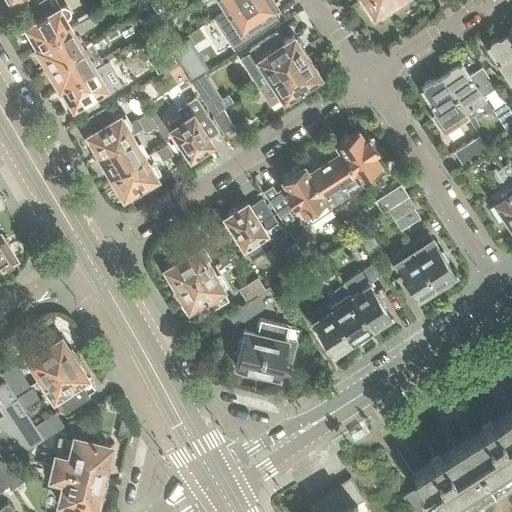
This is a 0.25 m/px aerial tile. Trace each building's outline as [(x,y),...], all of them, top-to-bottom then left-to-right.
[(38,47),(71,27),(55,0),(42,0),(24,11),(31,23),(26,27),(27,28),(27,32),(29,37),(33,38),(38,47)] [(221,0),(228,10),(243,0),(202,0),(204,3),(208,0),(214,0),(215,1),(216,0),(221,0)] [(269,10),(277,5),(273,0),(243,0),(228,10),(241,29),(262,15),(267,17),(272,14),(269,10)] [(397,0),(364,0),(366,3),(364,5),(372,17),(377,14),(376,13),(378,12),(381,18),(391,11),(388,6),(397,0)] [(83,47),(76,36),(96,25),(91,15),(71,27),(38,47),(36,48),(41,57),(41,60),(44,65),(47,67),(48,68),(83,47)] [(181,38),(171,20),(161,25),(172,43),(181,38)] [(242,50),(271,30),(265,20),(244,34),(235,40),(239,45),(242,50)] [(511,77),(511,40),(507,33),(499,39),(496,38),(491,41),(491,44),(488,46),(510,79),(511,77)] [(167,46),(160,34),(154,38),(161,50),(167,46)] [(271,79),(307,56),(301,47),(301,44),(298,39),(295,38),(294,36),(281,44),(279,41),(274,44),(276,47),(275,48),(272,44),(255,55),(258,59),(252,62),(261,75),(266,72),(271,79)] [(62,87),(114,56),(112,52),(102,58),(100,54),(99,55),(92,42),(83,47),(48,68),(49,69),(48,73),(51,78),(54,79),(60,88),(62,87)] [(233,56),(242,50),(239,45),(230,50),(233,56)] [(178,63),(171,51),(151,62),(159,74),(178,63)] [(114,84),(106,69),(108,68),(107,66),(116,59),(114,56),(62,87),(67,96),(66,99),(69,104),(72,106),(73,108),(114,84)] [(284,99),(320,76),(319,74),(319,70),(316,65),(312,64),(307,56),(271,79),(284,99)] [(472,103),(487,94),(475,77),(472,79),(461,63),(459,65),(456,64),(451,67),(451,70),(442,76),(463,109),(469,119),(475,128),(479,125),(473,115),(478,112),(472,103)] [(463,109),(442,76),(433,81),(430,81),(425,84),(425,87),(422,88),(438,112),(431,116),(444,136),(469,119),(463,109)] [(213,143),(198,121),(208,115),(197,96),(187,103),(177,110),(181,114),(168,122),(191,158),(193,156),(197,156),(201,153),(203,149),(213,143)] [(511,134),(511,110),(505,101),(493,109),(510,136),(511,134)] [(99,155),(133,135),(144,128),(155,122),(153,118),(150,113),(127,126),(121,115),(115,118),(108,105),(85,119),(93,131),(87,134),(88,136),(88,140),(91,145),(94,146),(99,155)] [(213,115),(223,108),(221,105),(210,111),(213,115)] [(234,127),(223,108),(213,115),(219,125),(224,133),(234,127)] [(161,123),(157,116),(153,118),(155,122),(157,126),(161,123)] [(146,132),(157,126),(155,122),(144,128),(146,132)] [(373,152),(377,149),(369,136),(364,139),(359,130),(349,135),(345,136),(341,139),(339,142),(337,144),(341,150),(359,177),(360,179),(364,185),(386,172),(373,152)] [(146,158),(138,144),(133,135),(99,155),(105,165),(105,169),(108,174),(111,175),(112,177),(146,158)] [(464,165),(490,149),(481,136),(455,152),(464,165)] [(173,155),(167,145),(157,150),(162,161),(173,155)] [(359,177),(341,150),(329,157),(328,157),(320,162),(320,163),(308,171),(328,201),(346,189),(360,179),(359,177)] [(157,177),(146,158),(112,177),(117,186),(116,189),(119,194),(123,196),(123,197),(157,177)] [(511,168),(509,164),(502,168),(511,182),(511,183),(511,168)] [(328,201),(308,171),(304,165),(303,166),(298,166),(294,169),(292,173),(283,179),(288,188),(279,194),(273,185),(263,191),(285,225),(295,220),(289,211),(299,204),(311,222),(332,208),(328,201)] [(511,182),(502,168),(493,173),(502,188),(511,182)] [(511,192),(496,203),(497,204),(491,208),(499,220),(505,217),(511,227),(511,192)] [(394,220),(415,207),(408,197),(390,209),(388,211),(394,220)] [(286,236),(263,199),(250,207),(247,202),(237,208),(234,208),(229,211),(227,214),(225,216),(253,259),(275,244),(275,243),(286,236)] [(390,209),(385,201),(377,207),(383,214),(388,211),(390,209)] [(360,215),(350,222),(356,231),(366,225),(360,215)] [(381,245),(367,224),(366,225),(356,231),(369,252),(381,245)] [(223,239),(216,228),(208,233),(215,244),(223,239)] [(16,256),(0,230),(0,262),(1,262),(3,264),(16,256)] [(456,274),(448,262),(448,259),(444,251),(441,251),(432,238),(423,243),(421,239),(412,245),(439,289),(453,280),(452,276),(456,274)] [(439,289),(412,245),(406,248),(393,257),(404,276),(403,278),(408,285),(411,286),(419,298),(422,296),(426,298),(439,289)] [(177,288),(212,268),(200,247),(165,268),(166,269),(165,273),(168,278),(171,279),(177,288)] [(300,254),(296,247),(288,252),(292,259),(300,254)] [(232,256),(229,251),(218,258),(221,262),(232,256)] [(224,267),(234,260),(232,256),(221,262),(224,267)] [(391,316),(369,282),(383,273),(376,261),(343,283),(344,284),(373,327),(377,325),(381,327),(386,324),(386,319),(391,316)] [(222,289),(224,288),(212,268),(177,288),(182,297),(182,301),(184,306),(188,307),(189,309),(205,299),(210,309),(228,299),(222,289)] [(267,289),(259,276),(239,289),(247,301),(250,300),(267,289)] [(373,327),(344,284),(334,290),(339,297),(328,304),(352,341),(354,340),(359,341),(363,339),(363,334),(373,327)] [(232,325),(256,310),(250,300),(247,301),(226,314),(232,325)] [(352,341),(328,304),(327,304),(309,315),(334,353),(338,350),(343,351),(347,349),(348,344),(352,341)] [(239,354),(236,366),(240,367),(241,372),(257,375),(273,379),(275,376),(279,377),(282,363),(290,364),(293,351),(295,343),(287,341),(285,340),(289,326),(269,321),(260,319),(256,333),(244,329),(241,341),(238,343),(237,350),(239,354)] [(39,378),(74,356),(61,336),(28,358),(39,378)] [(94,388),(74,356),(39,378),(51,398),(53,397),(60,409),(94,388)] [(33,383),(26,373),(16,380),(22,390),(33,383)] [(40,394),(33,383),(22,390),(29,401),(40,394)] [(511,410),(483,429),(465,441),(493,483),(496,481),(508,492),(511,489),(511,410)] [(45,439),(64,424),(57,414),(37,427),(45,439)] [(110,464),(112,454),(109,451),(110,445),(75,437),(74,440),(60,437),(56,454),(57,454),(55,465),(103,478),(106,465),(110,464)] [(489,485),(493,483),(465,441),(441,456),(424,468),(413,475),(420,485),(433,506),(437,511),(476,511),(495,500),(489,485)] [(23,482),(9,461),(6,463),(0,466),(0,470),(12,489),(23,482)] [(99,491),(103,478),(55,465),(50,483),(63,486),(60,502),(95,510),(96,504),(100,503),(102,494),(99,491)] [(12,489),(0,470),(0,491),(13,511),(22,505),(12,489)] [(363,496),(351,477),(340,484),(353,503),(363,496)] [(353,503),(340,484),(329,491),(341,510),(353,503)] [(424,511),(433,506),(420,485),(405,494),(404,495),(415,511),(424,511)] [(338,511),(341,510),(329,491),(319,498),(327,511),(338,511)] [(371,511),(364,500),(365,499),(363,496),(353,503),(341,510),(338,511),(371,511)] [(327,511),(319,498),(308,505),(312,511),(327,511)]
